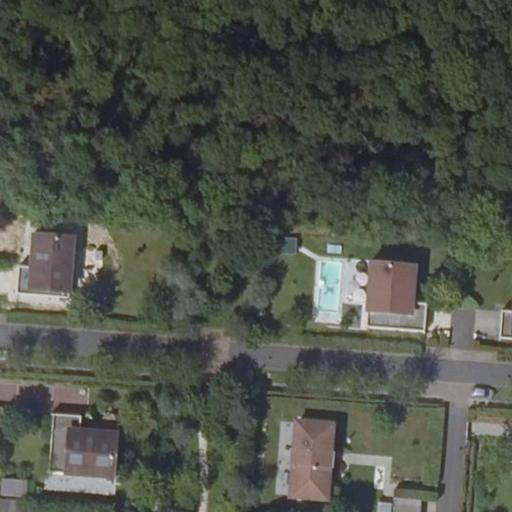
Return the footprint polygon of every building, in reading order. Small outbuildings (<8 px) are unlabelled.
[(73,243),(33,240),(30,273),(18,272),(16,299),(68,304),(73,243)] [(370,263),(365,328),(424,332),(426,304),(412,303),(414,267),(370,263)] [(511,312),(501,311),(499,339),(511,340),(511,312)] [(81,405),(53,403),(49,461),(113,466),(117,422),(80,419),(81,405)] [(330,427),(296,424),(294,451),(290,450),(289,467),(293,467),(291,497),(325,499),(327,470),(331,470),(332,454),(328,453),(330,427)] [(28,498),(28,480),(2,479),(1,496),(28,498)] [(0,511),(21,511),(22,498),(0,497),(0,511)] [(392,511),(419,511),(421,502),(394,499),(392,511)]
